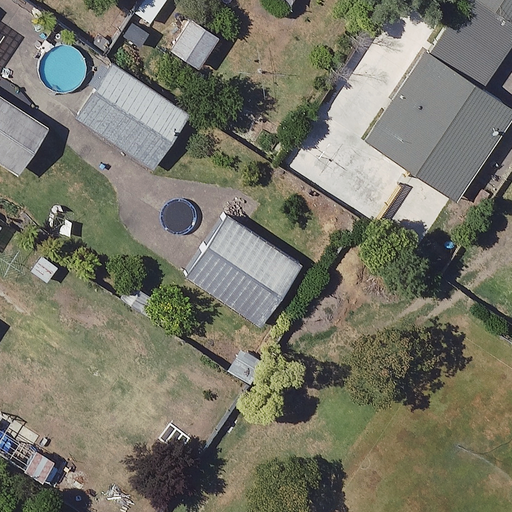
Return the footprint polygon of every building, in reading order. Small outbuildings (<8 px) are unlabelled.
[(511,0),(454,0),(367,135),(458,193),(511,110),(511,103),(481,84),(511,36),(511,0)] [(218,29),(191,13),(172,45),(199,61),(218,29)] [(187,109),(112,61),(78,113),(153,162),(187,109)] [(0,156),(15,167),(45,123),(0,91),(0,156)] [(282,248),(223,211),(186,269),(245,306),(282,248)] [(0,442),(10,428),(0,421),(0,442)]
